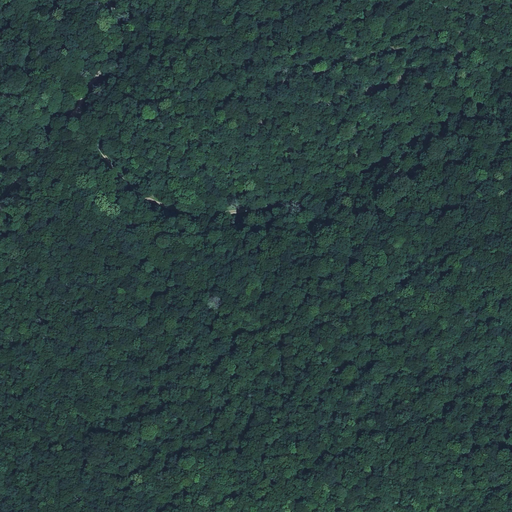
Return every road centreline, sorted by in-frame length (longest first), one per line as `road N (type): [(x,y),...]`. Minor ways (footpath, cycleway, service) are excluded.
road 1 (track): [(299,203),(180,213),(124,180),(105,152),(95,94)]
road 2 (track): [(511,74),(349,182),(299,203)]
road 3 (track): [(0,206),(95,94)]
